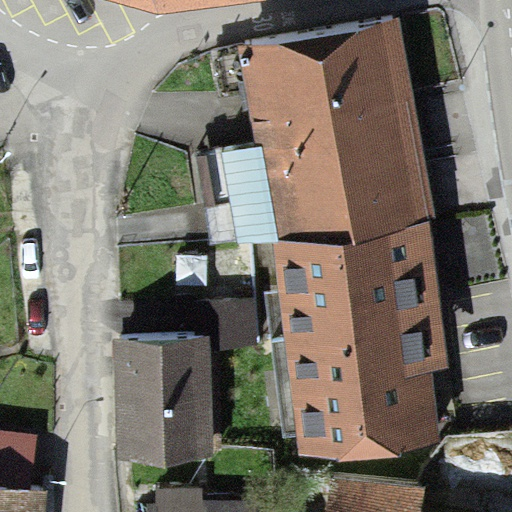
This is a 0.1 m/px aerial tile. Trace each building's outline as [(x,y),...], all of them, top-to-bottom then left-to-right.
[(239,94),(243,118),(404,95),(394,27),(209,55),(215,97),(239,94)] [(404,95),(243,118),(256,207),(201,215),(206,252),(266,243),(411,222),(423,220),(404,95)] [(290,413),(296,448),(442,427),(411,222),(266,243),(284,362),(257,366),(265,417),(290,413)] [(113,333),(119,455),(213,450),(207,351),(249,349),(247,300),(192,302),(193,329),(113,333)] [(412,511),(417,493),(327,474),(319,511),(412,511)] [(0,511),(37,511),(39,487),(0,484),(0,511)]
